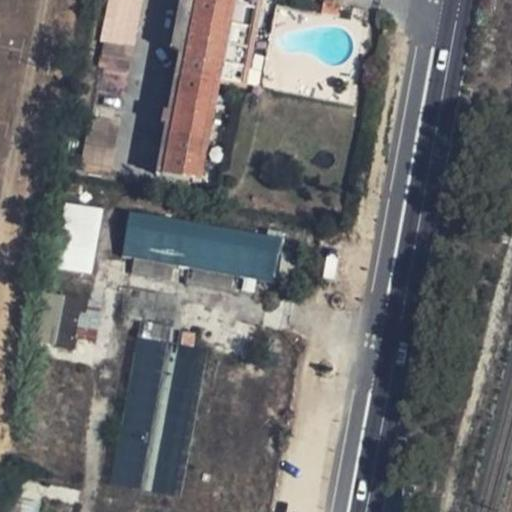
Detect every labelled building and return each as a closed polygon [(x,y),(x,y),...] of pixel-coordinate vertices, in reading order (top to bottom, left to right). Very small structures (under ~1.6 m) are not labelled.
[(112,0),(83,159),(108,165),(138,0),(112,0)] [(189,0),(156,175),(193,183),(213,83),(228,0),(189,0)] [(244,90),(260,0),(228,0),(213,83),(244,90)] [(342,4),(322,1),(320,13),(340,16),(342,4)] [(59,204),(57,270),(96,271),(98,205),(59,204)] [(282,233),(127,213),(121,259),(276,279),(282,233)] [(65,295),(54,346),(74,349),(81,313),(84,313),(87,298),(65,295)] [(139,336),(130,375),(158,381),(166,343),(139,336)]
